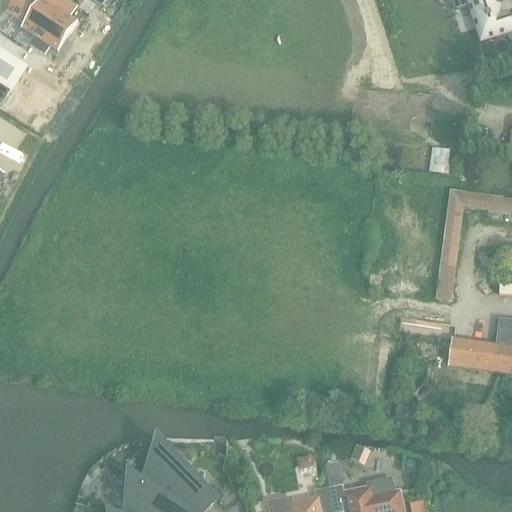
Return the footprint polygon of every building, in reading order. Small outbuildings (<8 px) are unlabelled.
[(9,15),(0,29),(0,32),(26,49),(28,46),(44,57),(49,48),(59,34),(67,40),(78,24),(70,19),(77,9),(63,0),(56,0),(52,7),(41,0),(40,0),(38,4),(32,0),(16,0),(8,14),(9,15)] [(467,0),(471,10),(481,42),(511,32),(506,16),(501,17),(495,0),(467,0)] [(449,175),(451,151),(432,149),(430,173),(449,175)] [(511,216),(511,200),(451,192),(436,301),(451,303),(463,209),(511,216)] [(511,348),(453,341),(449,367),(511,375),(511,348)] [(398,407),(395,424),(411,426),(413,409),(398,407)] [(129,476),(183,511),(203,511),(206,508),(204,507),(204,506),(202,505),(208,498),(215,504),(216,503),(158,441),(157,443),(158,444),(150,468),(149,467),(148,469),(157,475),(148,488),(129,476)] [(356,448),(350,461),(364,468),(370,454),(356,448)] [(311,457),(295,460),(297,469),(313,466),(311,457)] [(339,464),(325,467),(328,479),(342,476),(339,464)] [(183,511),(129,476),(129,477),(130,478),(128,503),(127,503),(126,504),(136,508),(134,511),(183,511)] [(329,491),(333,511),(402,511),(399,494),(395,494),(392,479),(367,484),(368,490),(343,495),(342,488),(329,491)] [(333,511),(329,491),(316,494),(317,500),(292,505),(291,501),(269,505),(270,511),(333,511)]
